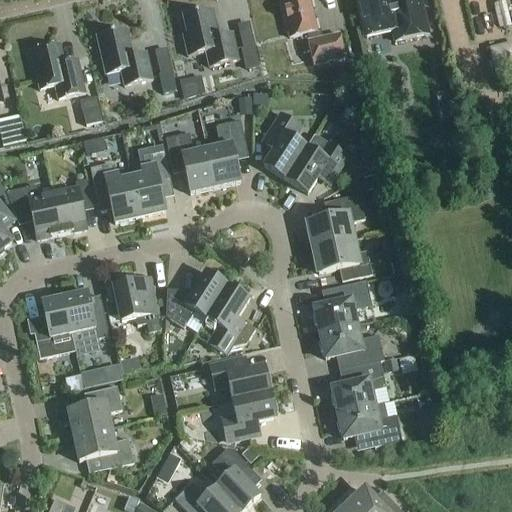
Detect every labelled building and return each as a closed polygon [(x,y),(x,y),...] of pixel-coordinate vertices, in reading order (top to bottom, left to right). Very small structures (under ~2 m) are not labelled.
[(320,32),(317,33),(309,0),(279,0),(289,41),(307,37),(309,44),(308,44),(313,68),(345,61),(339,37),(322,41),(320,32)] [(356,0),(364,34),(366,41),(393,35),(395,45),(428,37),(419,0),(356,0)] [(495,7),(500,30),(510,28),(504,5),(495,7)] [(183,39),(187,60),(205,56),(209,71),(239,64),(232,36),(217,40),(215,33),(217,33),(212,13),(182,19),(187,38),(183,39)] [(96,39),(105,78),(121,75),(124,90),(153,83),(146,56),(131,59),(129,52),(130,52),(126,32),(96,39)] [(511,42),(493,47),(499,70),(511,66),(511,42)] [(77,63),(64,66),(60,47),(30,54),(39,94),(55,90),(58,103),(85,97),(77,63)] [(242,50),(247,72),(259,70),(254,48),(242,50)] [(160,77),(165,97),(177,94),(172,74),(160,77)] [(181,80),(185,98),(207,93),(203,75),(181,80)] [(454,121),(448,92),(435,95),(442,124),(454,121)] [(267,112),(267,98),(253,98),(253,112),(267,112)] [(80,104),(86,130),(103,126),(96,100),(80,104)] [(252,119),(251,102),(238,103),(239,120),(252,119)] [(0,119),(0,123),(6,148),(30,142),(23,114),(0,119)] [(263,170),(285,184),(306,151),(294,143),(301,131),(280,117),(262,146),(273,153),(263,170)] [(220,150),(206,153),(215,192),(240,187),(234,156),(246,153),(240,126),(215,131),(220,150)] [(85,142),(89,156),(110,151),(107,137),(85,142)] [(215,192),(206,153),(193,156),(189,137),(165,142),(171,170),(183,167),(190,198),(215,192)] [(333,183),(347,160),(326,147),(315,140),(314,140),(314,139),(306,151),(285,184),(307,198),(317,181),(329,189),(333,183)] [(143,180),(131,182),(140,221),(165,216),(158,185),(170,182),(164,156),(143,160),(145,172),(141,172),(143,180)] [(348,187),(368,174),(352,164),(340,182),(348,187)] [(140,221),(131,182),(119,185),(118,178),(114,179),(111,167),(90,172),(96,199),(107,196),(114,227),(140,221)] [(364,181),(367,196),(379,194),(376,179),(364,181)] [(76,193),(52,198),(61,239),(86,233),(81,210),(92,208),(86,183),(75,186),(76,193)] [(61,239),(52,198),(38,201),(36,190),(6,196),(17,224),(32,221),(37,244),(61,239)] [(311,242),(313,252),(353,243),(349,227),(364,223),(359,198),(329,205),(332,220),(307,226),(308,229),(305,230),(308,242),(311,242)] [(0,259),(4,256),(4,252),(11,246),(2,235),(14,226),(0,207),(0,259)] [(353,243),(313,252),(315,262),(312,262),(315,275),(318,274),(319,277),(344,272),(347,285),(372,279),(367,255),(356,257),(353,243)] [(402,276),(399,265),(391,267),(393,278),(402,276)] [(194,316),(206,323),(227,289),(205,275),(189,302),(179,296),(179,294),(167,293),(165,320),(184,332),(194,316)] [(113,290),(121,325),(131,323),(136,326),(137,330),(146,328),(148,337),(161,334),(149,282),(127,287),(125,285),(122,284),(119,284),(117,287),(116,290),(113,290)] [(318,331),(319,337),(356,329),(353,315),(372,311),(366,285),(339,291),(342,306),(314,312),(315,317),(313,320),(314,329),(318,331)] [(227,289),(206,323),(217,331),(206,347),(217,354),(246,348),(255,334),(237,323),(249,303),(227,289)] [(87,296),(63,301),(75,355),(100,349),(98,343),(109,341),(104,317),(92,320),(87,296)] [(63,301),(41,306),(47,330),(33,333),(39,363),(75,355),(63,301)] [(357,371),(380,366),(384,365),(378,339),(360,344),(356,329),(319,337),(321,343),(319,347),(320,356),(324,358),(325,363),(353,357),(357,371)] [(229,391),(232,405),(270,396),(268,389),(271,386),(269,376),(265,375),(264,371),(248,375),(245,362),(209,370),(215,394),(229,391)] [(383,366),(385,377),(398,374),(396,363),(383,366)] [(336,412),(337,417),(374,409),(371,395),(386,391),(380,366),(357,371),(360,386),(332,392),(333,397),(330,401),(332,409),(336,412)] [(123,384),(119,369),(106,371),(110,387),(123,384)] [(68,415),(73,440),(111,432),(108,418),(122,414),(117,391),(91,396),(94,409),(68,415)] [(270,396),(232,405),(235,419),(221,423),(226,445),(232,446),(260,439),(257,426),(275,422),(275,418),(278,415),(276,405),(272,404),(270,396)] [(167,417),(165,407),(159,408),(155,413),(157,419),(167,417)] [(374,409),(337,417),(339,423),(336,427),(338,436),(342,438),(343,443),(371,437),(375,451),(402,445),(396,419),(377,424),(374,409)] [(111,432),(73,440),(79,466),(105,460),(108,473),(134,468),(128,443),(114,446),(111,432)] [(268,442),(266,446),(267,450),(271,452),(276,451),(278,447),(276,442),(272,440),(268,442)] [(247,452),(241,458),(250,467),(259,459),(256,455),(247,452)] [(225,482),(215,491),(235,511),(247,511),(260,500),(240,479),(248,471),(231,454),(227,453),(211,468),(225,482)] [(175,474),(181,463),(170,458),(164,468),(175,474)] [(235,511),(215,491),(205,501),(192,487),(174,504),(182,511),(235,511)] [(381,511),(365,495),(347,511),(398,511),(393,506),(387,511),(381,511)] [(135,511),(139,505),(129,501),(124,511),(135,511)] [(63,511),(66,508),(54,503),(50,511),(63,511)]
